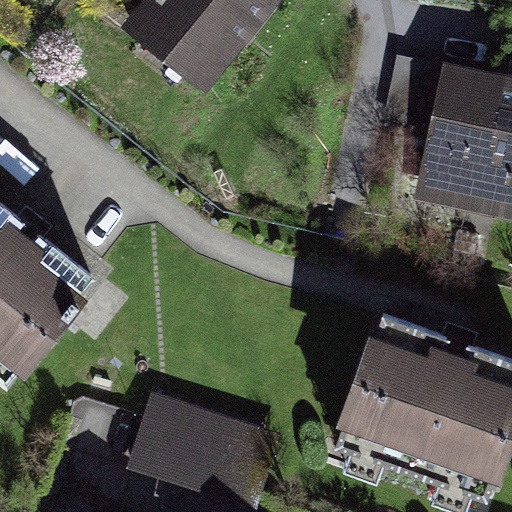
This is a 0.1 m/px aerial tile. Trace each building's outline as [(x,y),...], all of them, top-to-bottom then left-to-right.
[(278,0),(139,0),(121,22),(205,90),(278,0)] [(511,68),(445,55),(443,64),(400,55),(386,123),(427,131),(414,196),(511,215),(511,68)] [(96,264),(0,187),(0,368),(7,375),(22,356),(28,360),(91,282),(85,278),(96,264)] [(511,346),(383,300),(376,318),(369,316),(336,408),(343,411),(335,432),(487,488),(496,464),(503,466),(511,440),(511,346)] [(278,429),(151,389),(127,464),(254,505),(278,429)]
